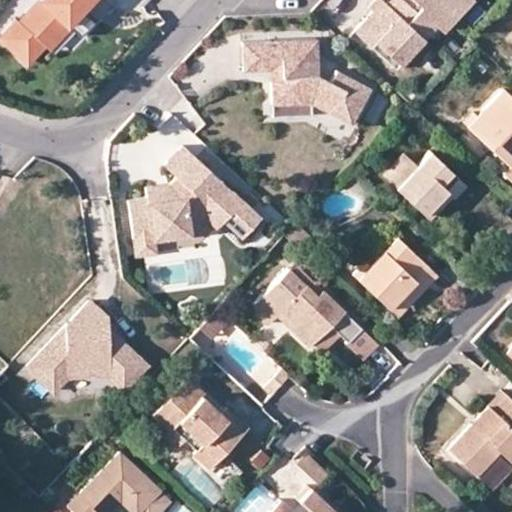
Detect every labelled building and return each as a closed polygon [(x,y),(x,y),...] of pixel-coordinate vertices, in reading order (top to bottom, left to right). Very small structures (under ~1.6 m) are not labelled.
[(38,40),(51,27),(67,26),(79,38),(93,23),(80,11),(90,0),(41,0),(19,24),(17,22),(0,39),(0,40),(26,65),(44,46),(38,40)] [(367,12),(354,26),(370,41),(374,36),(399,59),(423,33),(386,0),(370,0),(368,3),(372,7),(377,12),(372,17),(367,12)] [(386,0),(423,33),(435,20),(450,5),(444,0),(386,0)] [(454,0),(450,5),(457,12),(467,0),(454,0)] [(457,12),(450,5),(435,20),(443,27),(457,12)] [(372,17),(377,12),(372,7),(367,12),(372,17)] [(374,36),(370,41),(394,64),(399,59),(374,36)] [(316,37),(242,39),(243,69),(270,68),(281,67),(281,80),(271,81),(272,103),(310,101),(350,122),(369,85),(335,68),(329,79),(317,73),(316,37)] [(281,67),(270,68),(271,81),(281,80),(281,67)] [(511,96),(505,90),(477,119),(470,127),(509,162),(502,169),(511,178),(511,96)] [(310,114),(310,101),(272,103),(272,115),(310,114)] [(465,123),(470,127),(477,119),(472,116),(465,123)] [(209,173),(183,148),(164,168),(177,180),(170,186),(160,197),(151,188),(146,190),(147,200),(128,202),(133,240),(152,238),(152,240),(188,235),(211,212),(222,223),(233,211),(251,228),(260,220),(224,186),(222,189),(207,176),(209,173)] [(431,152),(420,162),(396,187),(422,212),(446,188),(452,195),(454,197),(465,184),(431,152)] [(387,178),(396,187),(420,162),(410,153),(387,178)] [(160,197),(170,186),(151,188),(160,197)] [(428,218),(452,195),(446,188),(422,212),(428,218)] [(241,240),(251,228),(233,211),(222,223),(241,240)] [(216,230),(222,223),(211,212),(204,219),(216,230)] [(290,228),(285,233),(299,246),(310,234),(297,221),(290,228)] [(354,274),(388,305),(426,264),(396,236),(370,264),(366,261),(354,274)] [(316,293),(321,288),(292,261),(288,267),(316,293)] [(435,272),(426,264),(388,305),(396,313),(435,272)] [(379,341),(321,288),(316,293),(288,267),(250,307),(269,324),(278,314),(282,310),(296,324),(293,327),(311,344),(313,341),(330,323),(339,331),(348,339),(346,340),(364,357),(379,341)] [(144,361),(123,340),(111,341),(106,337),(102,341),(90,329),(100,318),(106,312),(89,297),(25,364),(51,389),(66,373),(105,371),(121,386),(144,361)] [(229,319),(217,308),(199,327),(211,338),(229,319)] [(282,310),(278,314),(293,327),(296,324),(282,310)] [(111,341),(123,340),(100,318),(90,329),(102,341),(106,337),(111,341)] [(330,323),(313,341),(322,350),(339,331),(330,323)] [(271,392),(288,375),(280,367),(263,385),(271,392)] [(186,376),(152,414),(168,429),(164,433),(177,445),(184,438),(191,430),(202,440),(195,448),(191,452),(209,467),(246,426),(225,406),(220,411),(201,394),(203,391),(186,376)] [(503,389),(488,404),(493,408),(507,393),(503,389)] [(511,398),(507,393),(493,408),(488,404),(448,446),(476,472),(499,449),(511,460),(511,398)] [(184,438),(195,448),(202,440),(191,430),(184,438)] [(307,448),(295,458),(314,482),(326,473),(307,448)] [(135,511),(139,508),(155,492),(160,487),(120,449),(68,505),(75,511),(101,511),(116,495),(120,502),(133,511),(135,511)] [(298,499),(309,487),(307,485),(296,497),(298,499)] [(335,511),(309,487),(298,499),(309,509),(311,511),(296,511),(281,497),(266,511),(335,511)] [(155,511),(165,502),(155,492),(139,508),(142,511),(155,511)] [(101,511),(110,511),(120,502),(116,495),(101,511)]
